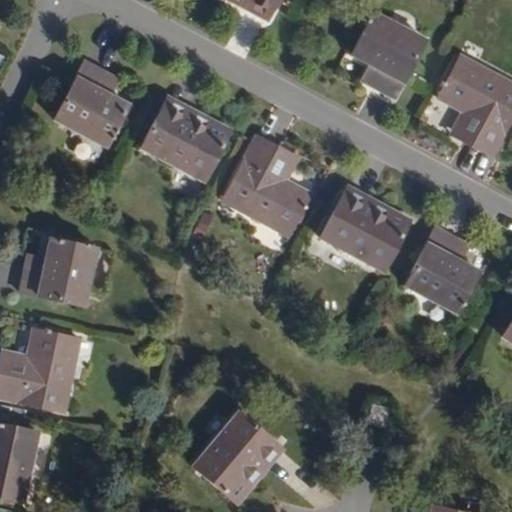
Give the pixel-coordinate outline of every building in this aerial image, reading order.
[(274,5),(264,0),(244,0),(270,13),(274,5)] [(421,43),(371,15),(349,56),(366,66),(376,71),(367,87),(390,100),(421,43)] [(511,115),(511,76),(462,49),(439,92),(465,106),(479,113),(468,136),(494,150),(511,115)] [(111,75),(88,63),(56,121),(108,149),(130,107),(112,97),(102,92),(111,75)] [(376,71),(366,66),(358,82),(367,87),(376,71)] [(102,92),(112,97),(121,81),(111,75),(102,92)] [(203,127),(208,119),(165,96),(161,104),(203,127)] [(203,127),(161,104),(139,146),(202,180),(229,131),(208,119),(203,127)] [(479,113),(465,106),(453,128),(468,136),(479,113)] [(283,236),(307,194),(281,180),(266,172),(277,150),(254,137),(219,201),(283,236)] [(266,172),(281,180),(293,158),(277,150),(266,172)] [(381,218),(386,210),(343,187),(339,195),(381,218)] [(381,218),(339,195),(316,237),(380,271),(407,222),(386,210),(381,218)] [(452,249),(429,237),(398,294),(450,322),(472,283),(453,272),(443,266),(452,249)] [(94,247),(48,238),(45,257),(42,268),(24,265),(18,291),(83,304),(94,247)] [(443,266),(453,272),(462,254),(452,249),(443,266)] [(42,268),(45,257),(26,253),(24,265),(42,268)] [(511,316),(498,339),(511,346),(511,316)] [(78,338),(32,327),(25,355),(20,373),(0,368),(0,396),(61,410),(78,338)] [(0,368),(20,373),(25,355),(1,349),(0,354),(0,368)] [(271,442),(234,412),(187,467),(230,504),(246,485),(239,479),(271,442)] [(37,432),(0,423),(0,498),(20,503),(37,432)] [(246,485),(278,448),(271,442),(239,479),(246,485)]
